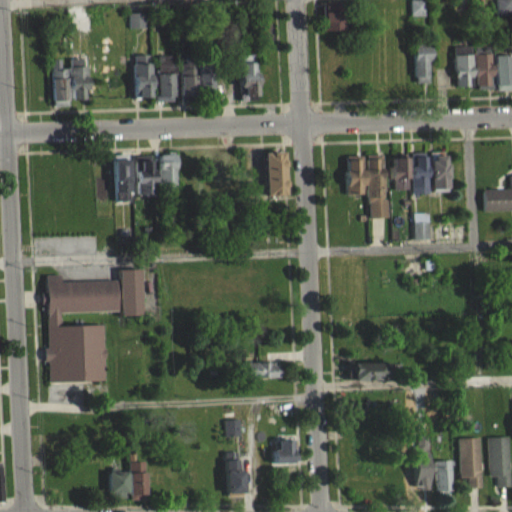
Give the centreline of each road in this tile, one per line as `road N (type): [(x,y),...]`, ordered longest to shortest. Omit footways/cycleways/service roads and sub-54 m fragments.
road 1 (residential): [(294,0),(316,511)]
road 2 (residential): [(0,131),(511,121)]
road 3 (residential): [(0,11),(23,511)]
